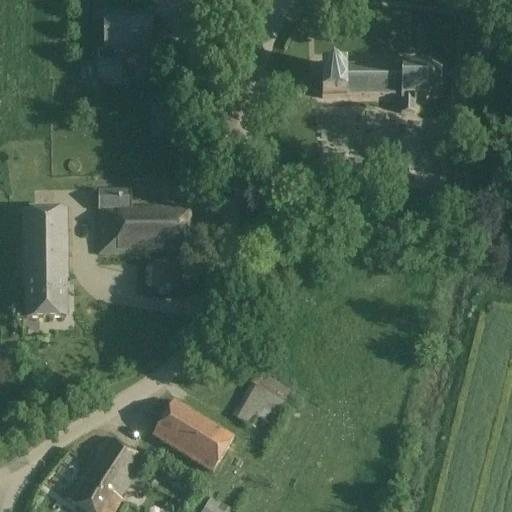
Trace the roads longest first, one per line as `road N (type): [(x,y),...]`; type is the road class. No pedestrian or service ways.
road 1 (unclassified): [(15,482),(52,444),(158,379),(197,332),(216,292),(259,56),(283,0)]
road 2 (track): [(216,292),(371,237),(409,234),(511,252)]
